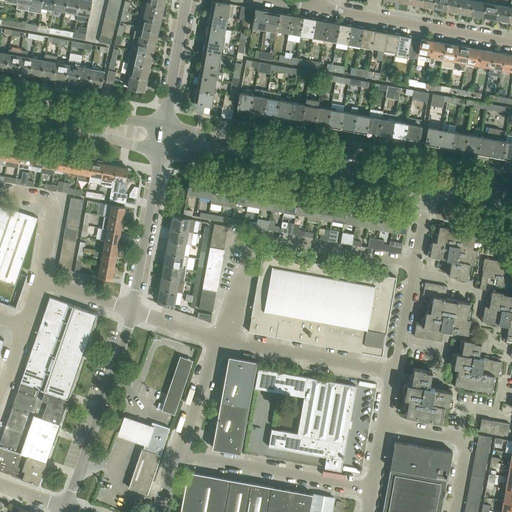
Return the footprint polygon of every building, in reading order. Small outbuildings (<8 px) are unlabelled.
[(29,5),(29,0),(17,0),(17,3),(18,3),(16,9),(28,11),(29,5)] [(40,13),(41,7),(42,0),(29,0),(29,5),(28,11),(40,13)] [(53,9),(54,0),(42,0),(41,7),(48,8),(47,13),(48,15),(52,15),(53,9)] [(54,0),(53,9),(65,12),(66,0),(54,0)] [(77,14),(79,0),(66,0),(65,12),(70,13),(69,18),(76,20),(77,14)] [(91,0),(79,0),(77,14),(76,20),(87,22),(89,16),(91,0)] [(234,4),(212,0),(209,14),(228,17),(232,18),(232,14),(234,4)] [(433,0),(432,8),(444,10),(446,0),(433,0)] [(459,0),(446,0),(444,10),(457,13),(459,0)] [(459,0),(457,13),(470,15),(472,0),(459,0)] [(484,2),(474,0),(472,0),(470,15),(482,17),(484,2)] [(120,3),(108,1),(107,6),(119,9),(120,3)] [(484,2),(482,17),(495,19),(497,4),(484,2)] [(144,15),(160,19),(163,7),(147,3),(144,15)] [(509,6),(497,4),(495,19),(507,22),(509,6)] [(107,6),(106,12),(117,15),(119,9),(107,6)] [(251,8),(241,6),(239,20),(242,20),(249,21),(251,8)] [(264,28),(267,10),(255,8),(252,26),(264,28)] [(279,13),(267,10),(264,28),(271,30),(269,39),(274,40),(276,30),(279,13)] [(116,21),(117,15),(106,12),(104,18),(116,21)] [(276,30),(288,33),(291,15),(279,13),(276,30)] [(137,26),(157,31),(160,19),(144,15),(140,14),(137,26)] [(209,14),(207,26),(224,29),(226,22),(227,22),(228,17),(209,14)] [(300,35),(303,17),(291,15),(288,33),(300,35)] [(315,19),(303,17),(300,35),(312,37),(315,19)] [(104,18),(103,24),(114,26),(116,21),(104,18)] [(324,39),(327,21),(315,19),(312,37),(324,39)] [(339,23),(327,21),(324,39),(335,41),(339,23)] [(348,43),(351,26),(339,23),(335,41),(348,43)] [(113,32),(114,26),(103,24),(101,29),(113,32)] [(74,30),(74,32),(73,37),(85,39),(87,28),(86,28),(79,26),(78,30),(74,30)] [(136,26),(133,38),(154,43),(157,31),(137,26),(136,26)] [(224,29),(207,26),(205,38),(223,42),(224,37),(223,37),(224,29)] [(363,28),(351,26),(348,43),(359,45),(363,28)] [(371,48),(374,30),(363,28),(359,45),(371,48)] [(101,29),(100,35),(112,38),(113,32),(101,29)] [(387,32),(374,30),(371,48),(383,50),(387,32)] [(395,54),(398,34),(387,32),(383,50),(395,52),(394,54),(395,54)] [(411,37),(398,34),(395,54),(412,57),(415,42),(410,41),(411,37)] [(110,44),(112,38),(100,35),(98,42),(110,44)] [(239,37),(238,44),(244,46),(246,39),(239,37)] [(152,55),(154,43),(133,38),(130,50),(136,51),(152,55)] [(205,38),(203,51),(220,54),(221,47),(222,47),(223,42),(205,38)] [(432,40),(421,38),(420,43),(415,42),(412,57),(429,60),(429,58),(432,40)] [(429,58),(429,60),(428,64),(433,65),(435,59),(442,60),(442,57),(445,43),(432,40),(429,58)] [(452,68),(457,45),(445,43),(442,57),(442,60),(440,66),(452,68)] [(236,52),(243,53),(244,46),(238,44),(236,52)] [(466,62),(468,47),(457,45),(452,68),(464,71),(465,64),(466,62)] [(480,49),(468,47),(466,62),(465,64),(477,66),(480,49)] [(5,69),(17,72),(20,54),(21,50),(8,48),(7,51),(8,52),(5,69)] [(17,72),(29,74),(32,56),(31,57),(26,56),(27,51),(21,49),(21,50),(20,54),(17,72)] [(490,66),(493,51),(480,49),(477,66),(482,67),(483,65),(490,66)] [(0,50),(0,68),(5,69),(8,52),(7,51),(7,53),(2,52),(2,50),(0,50)] [(152,55),(136,51),(130,50),(128,62),(149,67),(152,55)] [(220,54),(203,51),(200,64),(218,67),(219,62),(218,62),(220,54)] [(504,54),(493,51),(490,66),(497,67),(497,70),(501,71),(504,54)] [(41,76),(53,78),(56,60),(55,60),(56,56),(44,54),(43,58),(44,58),(41,76)] [(511,69),(511,54),(504,54),(501,71),(506,72),(507,69),(511,69)] [(29,74),(41,76),(44,58),(43,58),(43,59),(38,58),(38,57),(32,56),(29,74)] [(308,60),(296,58),(294,65),(307,67),(308,60)] [(65,80),(77,82),(80,65),(79,65),(80,61),(68,59),(67,62),(68,62),(65,80)] [(257,68),(258,62),(246,59),(245,66),(257,68)] [(56,60),(53,78),(65,80),(68,62),(67,62),(67,64),(62,63),(62,61),(56,60)] [(308,60),(307,67),(313,68),(318,69),(319,62),(314,61),(308,60)] [(149,67),(128,62),(125,74),(131,75),(146,78),(149,67)] [(257,68),(257,71),(270,74),(270,70),(272,64),(258,62),(257,68)] [(200,64),(198,76),(215,79),(221,80),(222,73),(217,72),(218,67),(200,64)] [(285,66),(272,64),(270,70),(283,73),(285,66)] [(343,67),(331,64),(330,71),(342,73),(343,67)] [(80,65),(77,82),(89,85),(92,67),(91,67),(91,68),(86,67),(86,66),(80,65)] [(89,85),(101,87),(104,71),(98,70),(98,68),(92,67),(89,85)] [(310,71),(297,69),(296,75),(309,77),(310,71)] [(367,71),(355,69),(354,75),(366,78),(367,71)] [(108,70),(108,72),(106,82),(112,84),(113,84),(116,72),(109,70),(108,70)] [(240,71),(233,70),(231,82),(237,83),(240,71)] [(309,77),(322,80),(323,73),(310,71),(309,77)] [(367,71),(366,78),(378,80),(380,73),(367,71)] [(336,76),(323,73),(322,80),(335,82),(336,76)] [(128,87),(143,91),(146,78),(131,75),(128,87)] [(215,79),(198,76),(196,89),(214,92),(215,87),(214,86),(215,79)] [(407,85),(424,88),(425,82),(408,79),(407,85)] [(231,82),(229,94),(235,96),(237,83),(231,82)] [(437,84),(425,82),(424,88),(436,90),(437,84)] [(387,85),(374,83),(373,89),(386,91),(387,85)] [(448,92),(449,86),(437,84),(436,90),(448,92)] [(400,87),(387,85),(386,91),(393,92),(392,98),(398,99),(400,87)] [(262,114),(265,97),(267,90),(254,87),(253,94),(249,112),(262,114)] [(193,102),(192,111),(209,115),(212,97),(213,98),(214,92),(196,89),(193,102)] [(262,114),(275,117),(279,98),(280,92),(267,90),(265,97),(262,114)] [(336,103),(343,105),(346,94),(339,92),(336,103)] [(247,94),(240,93),(237,110),(249,112),(253,94),(248,93),(247,94)] [(446,102),(447,96),(432,93),(430,105),(441,107),(442,101),(446,102)] [(225,94),(222,107),(233,109),(235,96),(229,94),(225,94)] [(305,103),(301,121),(314,124),(314,120),(317,107),(319,99),(306,96),(305,103)] [(288,119),(291,102),(284,101),(284,99),(279,98),(275,117),(288,119)] [(486,103),(473,100),(472,106),(485,109),(486,103)] [(288,119),(301,121),(305,103),(299,102),(298,103),(291,102),(288,119)] [(317,107),(314,120),(314,124),(327,126),(330,108),(325,107),(324,108),(317,107)] [(342,111),(339,128),(352,131),(355,112),(356,108),(351,107),(350,113),(342,111)] [(368,120),(365,133),(378,135),(382,111),(383,110),(370,107),(368,116),(368,120)] [(330,108),(327,126),(339,128),(341,120),(342,111),(335,110),(335,109),(330,108)] [(382,111),(378,135),(391,138),(394,121),(395,114),(382,111)] [(355,112),(352,131),(365,133),(368,116),(361,115),(361,113),(355,112)] [(407,121),(404,140),(417,143),(421,125),(422,119),(408,116),(407,121)] [(401,122),(394,121),(391,138),(404,140),(407,121),(402,120),(401,122)] [(425,144),(438,146),(442,128),(436,127),(436,128),(428,127),(425,144)] [(451,149),(454,131),(447,130),(447,128),(442,128),(438,146),(451,149)] [(487,137),(480,136),(477,153),(490,156),(494,129),(489,128),(487,136),(487,137)] [(503,158),(506,141),(498,139),(498,138),(500,130),(494,129),(490,156),(503,158)] [(462,133),(454,131),(451,149),(464,151),(467,132),(462,131),(462,133)] [(464,151),(477,153),(480,136),(472,135),(473,133),(467,132),(464,151)] [(503,158),(511,159),(511,141),(506,141),(503,158)] [(0,164),(5,166),(9,146),(0,144),(0,164)] [(9,146),(5,166),(17,168),(17,167),(18,162),(21,148),(9,146)] [(18,162),(30,164),(33,150),(21,148),(18,162)] [(30,164),(42,166),(45,153),(33,150),(30,164)] [(45,153),(42,166),(41,174),(52,176),(54,168),(56,155),(45,153)] [(54,168),(66,170),(68,157),(56,155),(54,168)] [(77,177),(78,173),(80,159),(68,157),(66,170),(65,175),(77,177)] [(88,182),(89,175),(92,161),(80,159),(78,173),(77,177),(76,180),(88,182)] [(99,184),(101,177),(103,163),(92,161),(89,175),(88,182),(99,184)] [(115,165),(103,163),(101,177),(99,184),(104,185),(104,186),(110,187),(112,179),(113,179),(115,165)] [(112,179),(110,187),(108,200),(125,203),(126,196),(127,193),(118,192),(120,180),(125,181),(128,168),(115,165),(113,179),(112,179)] [(21,179),(20,184),(26,185),(27,180),(29,173),(22,171),(21,179)] [(199,195),(202,179),(190,176),(187,193),(199,195)] [(210,203),(211,203),(215,181),(202,179),(199,195),(211,197),(210,203)] [(62,192),(63,187),(63,182),(58,181),(57,186),(51,185),(50,189),(62,192)] [(222,205),(226,183),(215,181),(211,203),(222,205)] [(63,182),(63,187),(62,192),(74,194),(75,189),(68,188),(69,183),(63,182)] [(235,208),(236,201),(239,185),(226,183),(222,205),(235,208)] [(236,201),(235,206),(239,207),(243,205),(243,203),(248,204),(251,187),(239,185),(236,201)] [(130,193),(129,197),(136,198),(138,186),(134,186),(130,193)] [(248,204),(247,208),(259,210),(260,206),(263,190),(251,187),(248,204)] [(260,206),(272,208),(275,192),(263,190),(260,206)] [(272,208),(284,210),(287,194),(275,192),(272,208)] [(284,210),(296,212),(299,196),(287,194),(284,210)] [(296,212),(308,215),(311,198),(299,196),(296,212)] [(83,200),(70,197),(69,204),(82,206),(83,200)] [(319,222),(320,217),(323,201),(311,198),(308,215),(307,220),(319,222)] [(320,217),(332,219),(335,203),(323,201),(320,217)] [(103,216),(105,216),(109,217),(122,219),(125,207),(105,203),(103,216)] [(332,219),(344,221),(347,205),(335,203),(332,219)] [(0,278),(15,284),(19,274),(38,217),(0,204),(0,278)] [(82,206),(69,204),(68,209),(81,212),(82,206)] [(344,221),(356,223),(359,207),(347,205),(344,221)] [(356,223),(368,225),(371,209),(359,207),(356,223)] [(81,212),(68,209),(67,216),(80,218),(81,212)] [(368,225),(380,228),(383,212),(371,209),(368,225)] [(380,228),(392,230),(395,214),(383,212),(380,228)] [(407,216),(395,214),(392,230),(404,232),(407,216)] [(80,218),(67,216),(66,221),(79,224),(80,218)] [(122,219),(109,217),(105,216),(102,228),(120,231),(122,219)] [(195,220),(172,216),(170,229),(187,232),(192,233),(195,220)] [(257,223),(256,227),(264,228),(266,220),(258,218),(257,223)] [(79,224),(66,221),(65,227),(78,230),(79,224)] [(286,228),(281,227),(280,231),(292,234),(294,223),(287,222),(286,228)] [(214,223),(213,231),(226,234),(228,226),(223,225),(214,223)] [(299,224),(294,223),(292,234),(304,236),(305,231),(298,230),(299,224)] [(465,279),(467,279),(470,263),(475,264),(477,249),(472,248),(473,239),(475,239),(476,232),(438,226),(437,232),(438,233),(437,242),(431,241),(428,256),(451,260),(448,276),(457,277),(456,280),(465,282),(465,279)] [(78,230),(65,227),(64,233),(77,235),(78,230)] [(100,239),(104,240),(118,243),(120,231),(102,228),(100,239)] [(192,233),(187,232),(170,229),(168,241),(184,244),(190,245),(192,233)] [(323,235),(320,234),(320,239),(328,240),(330,230),(324,229),(323,235)] [(338,232),(330,230),(328,240),(336,242),(338,232)] [(213,231),(211,239),(225,241),(226,234),(213,231)] [(342,232),(340,242),(352,245),(353,240),(354,234),(342,232)] [(77,235),(64,233),(63,239),(76,241),(77,235)] [(370,238),(368,247),(376,249),(378,239),(370,238)] [(211,239),(210,247),(224,249),(225,241),(211,239)] [(384,240),(378,239),(376,249),(388,251),(390,241),(389,245),(383,244),(384,240)] [(116,254),(118,243),(104,240),(102,252),(116,254)] [(182,256),(184,244),(168,241),(165,253),(182,256)] [(390,241),(388,251),(400,253),(401,248),(394,246),(395,242),(390,241)] [(75,247),(62,244),(61,250),(74,253),(75,247)] [(210,247),(202,288),(216,291),(224,249),(210,247)] [(74,253),(61,250),(60,256),(72,259),(74,253)] [(101,258),(100,264),(114,266),(116,254),(102,252),(95,251),(94,257),(101,258)] [(165,253),(163,265),(185,269),(187,257),(182,256),(165,253)] [(262,253),(248,331),(382,356),(396,277),(262,253)] [(72,259),(60,256),(59,262),(71,264),(72,259)] [(511,287),(511,270),(499,268),(501,260),(500,260),(485,257),(484,257),(481,276),(479,288),(485,289),(487,277),(497,279),(496,284),(503,286),(511,287)] [(71,264),(59,262),(57,269),(70,271),(71,264)] [(112,278),(114,266),(100,264),(98,276),(112,278)] [(163,265),(161,277),(183,281),(185,269),(163,265)] [(161,277),(159,289),(176,292),(182,293),(184,281),(183,281),(161,277)] [(215,298),(216,291),(202,288),(201,295),(215,298)] [(173,303),(176,292),(159,289),(157,301),(156,303),(173,309),(175,304),(173,303)] [(511,294),(510,294),(509,294),(501,292),(496,291),(491,290),(489,296),(489,297),(491,298),(489,306),(483,305),(481,320),(488,322),(488,325),(496,326),(497,323),(509,326),(508,331),(504,330),(503,339),(506,340),(505,343),(511,344),(511,346),(510,357),(511,357),(511,294)] [(214,304),(215,298),(201,295),(200,301),(214,304)] [(445,298),(439,297),(434,296),(432,296),(429,311),(425,311),(424,317),(425,318),(423,325),(427,326),(433,327),(438,328),(444,329),(452,331),(451,334),(460,336),(461,332),(468,334),(471,319),(465,318),(467,309),(468,309),(470,302),(445,298)] [(49,297),(44,314),(91,330),(97,313),(49,297)] [(200,301),(199,308),(212,311),(214,304),(200,301)] [(198,312),(197,317),(210,322),(212,314),(198,312)] [(85,347),(91,330),(44,314),(38,330),(85,347)] [(79,364),(85,347),(38,330),(32,347),(79,364)] [(454,384),(458,385),(459,385),(491,391),(494,375),(499,376),(499,373),(500,367),(501,361),(499,361),(500,357),(485,355),(483,356),(483,358),(478,357),(481,343),(479,342),(480,339),(471,337),(470,341),(463,339),(463,340),(460,353),(455,353),(452,367),(457,368),(454,384)] [(79,364),(32,347),(26,364),(73,380),(79,364)] [(180,355),(167,394),(161,410),(168,412),(174,414),(193,360),(187,358),(180,355)] [(215,430),(212,447),(212,448),(239,453),(240,453),(257,361),(228,356),(223,387),(222,387),(220,393),(221,394),(216,423),(214,430),(215,430)] [(26,364),(20,382),(67,398),(73,380),(26,364)] [(443,405),(449,406),(452,391),(450,390),(450,388),(434,385),(433,388),(429,387),(432,371),(429,370),(430,367),(421,366),(421,368),(413,367),(411,377),(410,383),(405,382),(405,383),(403,397),(408,398),(407,407),(405,407),(404,414),(442,421),(443,414),(442,414),(443,405)] [(326,457),(324,467),(341,470),(356,386),(258,368),(255,387),(304,396),(297,433),(271,428),(268,446),(326,457)] [(12,406),(59,423),(67,398),(20,382),(12,406)] [(12,406),(0,440),(0,445),(20,452),(46,460),(59,423),(12,406)] [(146,439),(151,424),(137,419),(124,414),(118,430),(131,434),(146,439)] [(479,430),(486,432),(490,432),(493,420),(488,419),(481,418),(481,419),(479,430)] [(142,448),(141,448),(128,487),(129,487),(147,493),(150,485),(169,428),(152,422),(151,424),(146,439),(151,441),(148,450),(142,448)] [(478,434),(477,441),(490,443),(491,437),(478,434)] [(395,441),(381,511),(440,511),(452,451),(395,441)] [(476,447),(489,450),(490,443),(477,441),(476,447)] [(0,445),(0,470),(11,474),(12,472),(13,473),(20,452),(0,445)] [(476,447),(475,454),(487,456),(489,450),(476,447)] [(46,460),(20,452),(13,473),(20,475),(19,477),(31,481),(30,481),(33,482),(38,484),(46,460)] [(475,454),(473,461),(486,463),(487,456),(475,454)] [(473,461),(472,467),(485,469),(486,463),(473,461)] [(472,467),(471,474),(484,476),(485,469),(472,467)] [(179,511),(223,511),(230,479),(187,471),(179,511)] [(471,474),(470,480),(483,483),(484,476),(471,474)] [(246,511),(252,482),(230,479),(223,511),(246,511)] [(470,480),(469,487),(481,489),(483,483),(470,480)] [(267,511),(272,486),(252,482),(246,511),(267,511)] [(288,511),(293,490),(272,486),(267,511),(288,511)] [(469,487),(467,493),(480,496),(481,489),(469,487)] [(511,489),(505,488),(503,500),(511,501),(511,489)] [(309,511),(312,494),(293,490),(288,511),(309,511)] [(467,493),(466,500),(479,502),(480,496),(467,493)] [(331,511),(334,497),(314,494),(310,511),(331,511)] [(466,500),(465,507),(478,509),(479,502),(466,500)] [(511,511),(511,501),(503,500),(500,511),(511,511)]
